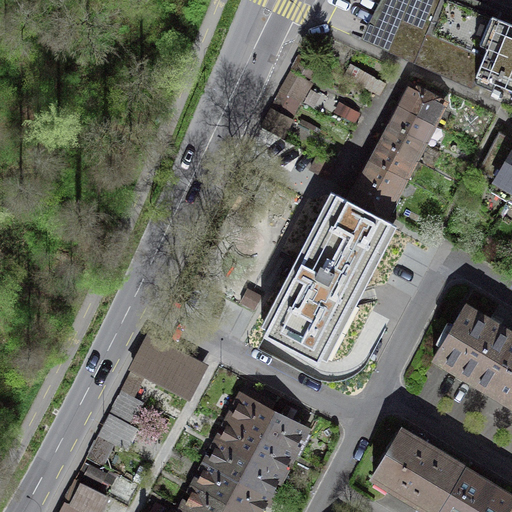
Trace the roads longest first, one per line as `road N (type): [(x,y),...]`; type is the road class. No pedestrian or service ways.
road 1 (secondary): [(23,511),(273,0)]
road 2 (residential): [(380,389),(443,270),(470,267),(511,292)]
road 3 (residential): [(511,467),(380,389)]
road 4 (residential): [(319,511),(380,389)]
